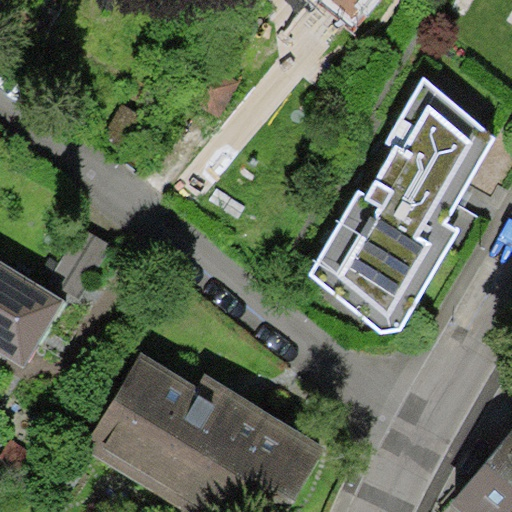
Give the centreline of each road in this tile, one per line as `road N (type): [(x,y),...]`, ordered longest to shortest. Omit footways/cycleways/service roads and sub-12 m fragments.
road 1 (residential): [(0,90),(347,372),(428,415)]
road 2 (residential): [(511,274),(428,415)]
